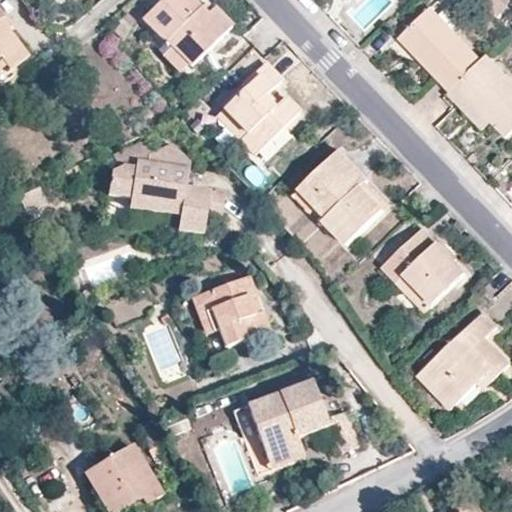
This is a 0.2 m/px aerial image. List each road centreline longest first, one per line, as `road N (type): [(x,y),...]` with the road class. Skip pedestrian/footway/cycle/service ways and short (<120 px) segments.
road 1 (residential): [(511,250),(272,0)]
road 2 (unknown): [(300,266),(419,398),(477,438)]
road 3 (residential): [(511,418),(332,511)]
